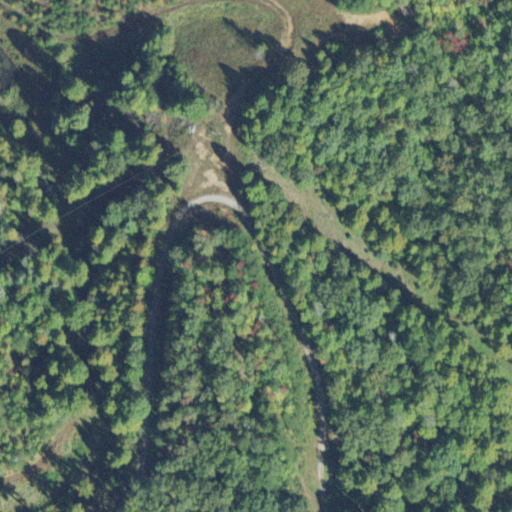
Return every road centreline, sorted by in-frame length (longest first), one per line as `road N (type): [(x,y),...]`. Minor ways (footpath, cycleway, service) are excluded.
road 1 (residential): [(229,208),(184,202),(161,228),(124,460),(83,511)]
road 2 (residential): [(316,511),(306,369),(229,208)]
